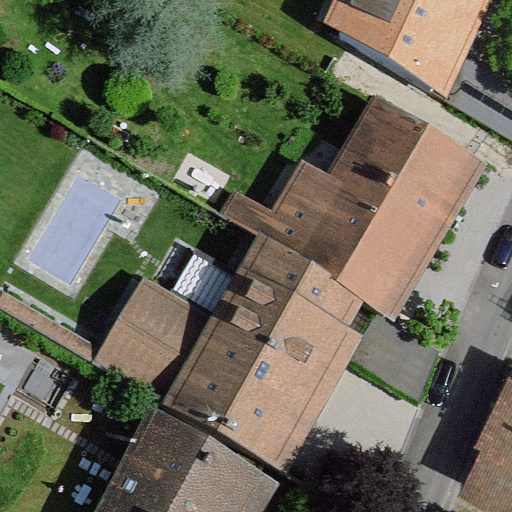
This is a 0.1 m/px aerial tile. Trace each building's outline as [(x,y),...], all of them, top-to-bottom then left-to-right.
[(334,0),(323,24),(392,57),(449,99),(495,0),(334,0)] [(367,303),(397,327),(492,167),(377,98),(331,176),(304,163),(261,241),(367,303)] [(163,408),(284,479),(363,345),(347,336),(354,325),(367,303),(261,241),(210,327),(166,403),(163,408)] [(166,403),(210,327),(143,288),(99,364),(166,403)] [(511,379),(485,434),(491,437),(465,484),(511,507),(511,379)] [(150,420),(101,511),(264,511),(275,494),(150,420)] [(363,463),(347,509),(356,511),(379,511),(393,474),(363,463)]
